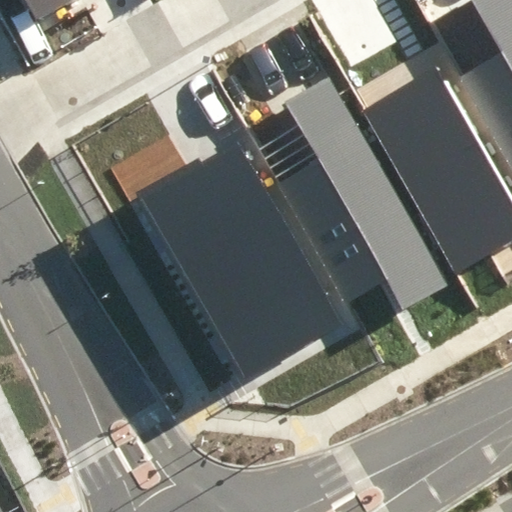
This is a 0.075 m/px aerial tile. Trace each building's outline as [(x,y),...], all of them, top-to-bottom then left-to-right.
[(26,0),(39,22),(79,0),(26,0)] [(511,0),(472,0),(503,54),(463,77),(511,163),(511,0)] [(456,273),(511,241),(511,196),(438,67),(363,110),(456,273)] [(401,312),(448,285),(327,79),(286,101),(319,155),(279,178),(350,299),(383,280),(401,312)] [(247,375),(340,322),(235,143),(202,162),(199,157),(140,191),(247,375)]
